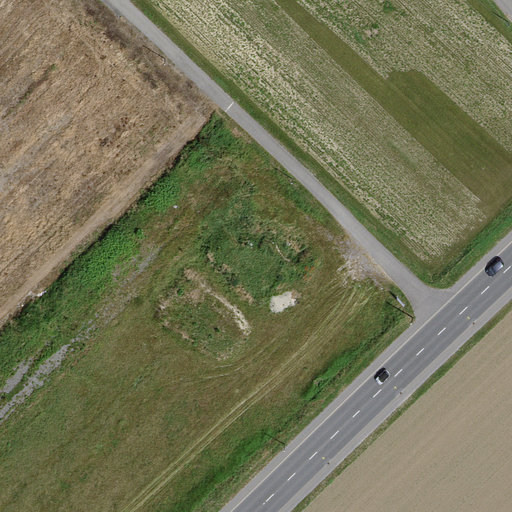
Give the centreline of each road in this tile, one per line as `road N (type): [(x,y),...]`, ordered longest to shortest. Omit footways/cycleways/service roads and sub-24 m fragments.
road 1 (track): [(450,324),(117,0)]
road 2 (secondary): [(511,266),(257,511)]
